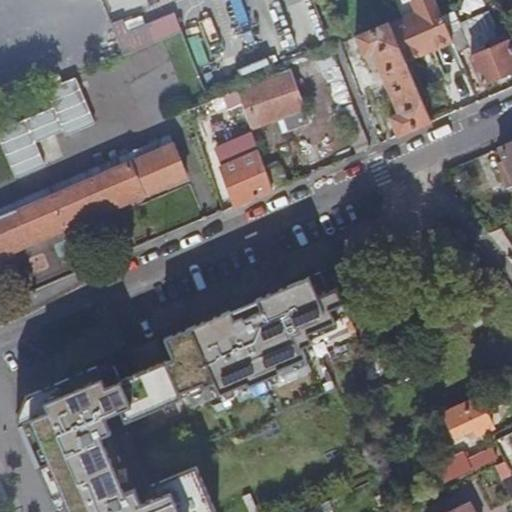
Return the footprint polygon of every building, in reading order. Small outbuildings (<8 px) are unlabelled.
[(404,60),(450,40),(432,0),(409,0),(415,12),(388,23),(404,60)] [(126,53),(185,30),(177,10),(149,21),(145,10),(114,22),(126,53)] [(481,84),(511,70),(511,51),(506,38),(509,36),(506,29),(502,20),(492,24),(498,37),(489,41),(492,47),(469,57),(481,84)] [(404,60),(388,23),(387,22),(354,36),(363,56),(371,53),(397,112),(388,117),(397,136),(430,121),(404,60)] [(460,28),(448,33),(456,52),(468,46),(460,28)] [(179,34),(163,41),(169,56),(186,49),(179,34)] [(305,122),(285,70),(236,90),(249,127),(283,115),(289,129),(305,122)] [(1,129),(15,172),(47,162),(40,139),(95,122),(81,79),(56,87),(60,99),(32,108),(36,118),(1,129)] [(0,256),(185,177),(172,146),(170,147),(167,138),(0,210),(0,256)] [(511,140),(497,147),(502,159),(495,162),(506,188),(511,185),(511,181),(511,180),(511,140)] [(272,190),(264,171),(257,151),(220,168),(229,192),(235,205),(272,190)] [(284,184),(278,166),(264,171),(272,190),(284,184)] [(229,192),(220,168),(215,170),(224,194),(229,192)] [(94,365),(25,395),(15,417),(32,457),(52,501),(56,511),(216,511),(195,464),(151,484),(156,494),(141,501),(105,417),(120,409),(125,421),(159,406),(159,408),(182,398),(180,393),(202,383),(203,387),(214,382),(219,394),(246,382),(247,385),(278,371),(277,368),(285,365),(285,366),(305,357),(300,347),(312,342),(308,334),(348,316),(336,288),(327,292),(319,273),(245,304),(164,339),(165,341),(164,342),(171,357),(160,362),(159,361),(118,379),(113,365),(97,371),(94,365)] [(110,358),(94,365),(97,371),(113,365),(110,358)] [(476,398),(442,414),(453,437),(467,430),(470,436),(490,427),(476,398)] [(511,452),(503,435),(492,440),(502,460),(495,463),(502,478),(511,473),(511,452)] [(495,457),(490,448),(475,455),(478,461),(468,466),(470,469),(495,457)] [(473,511),(467,500),(443,511),(473,511)]
